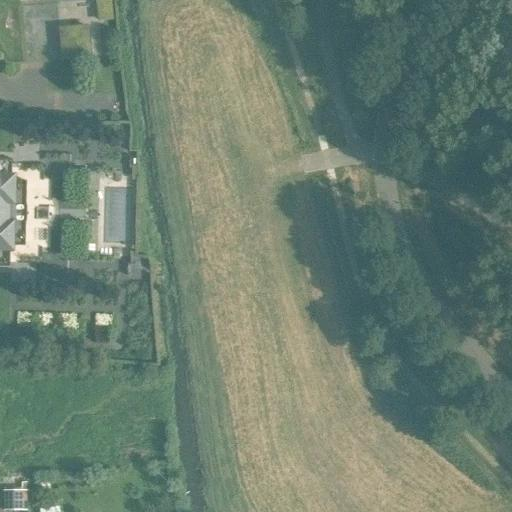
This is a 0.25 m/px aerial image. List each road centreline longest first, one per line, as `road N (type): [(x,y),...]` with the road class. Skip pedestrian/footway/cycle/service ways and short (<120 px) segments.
road 1 (unknown): [(511,486),(429,402),(384,342),(355,271),(277,0)]
road 2 (tertiary): [(511,399),(409,266),(385,189),(383,129),(427,0)]
